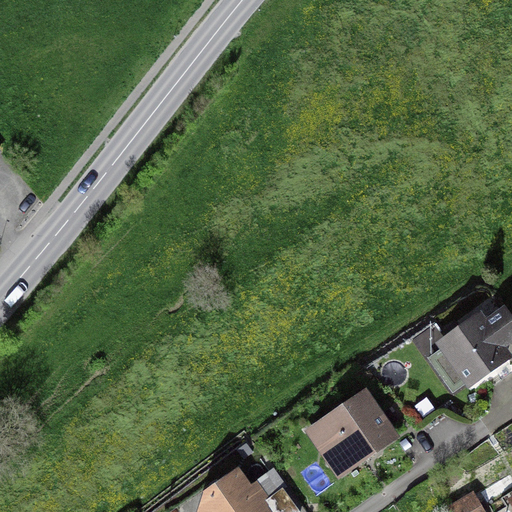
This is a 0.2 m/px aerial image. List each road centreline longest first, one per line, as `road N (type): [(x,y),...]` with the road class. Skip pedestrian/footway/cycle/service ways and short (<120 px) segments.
road 1 (primary): [(0,302),(243,0)]
road 2 (residential): [(479,430),(363,511)]
